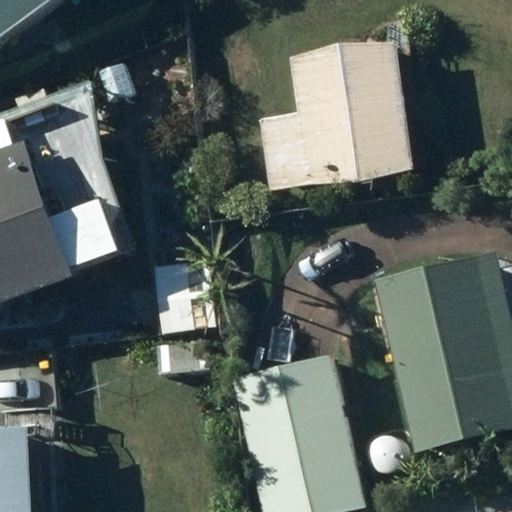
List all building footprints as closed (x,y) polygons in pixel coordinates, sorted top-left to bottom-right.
[(0,0),(0,50),(72,0),(0,0)] [(309,119),(269,124),(278,193),(427,174),(412,48),(301,62),(309,119)] [(107,75),(119,106),(142,97),(130,66),(107,75)] [(11,115),(0,118),(0,290),(83,260),(120,247),(102,196),(56,213),(30,140),(21,143),(11,115)] [(389,289),(430,457),(511,437),(511,268),(510,260),(389,289)] [(175,322),(183,322),(210,321),(208,287),(207,287),(207,279),(173,280),(175,322)] [(216,346),(172,350),(175,377),(219,373),(216,346)] [(378,511),(342,361),(243,385),(272,511),(378,511)] [(53,511),(50,436),(0,438),(0,511),(53,511)]
